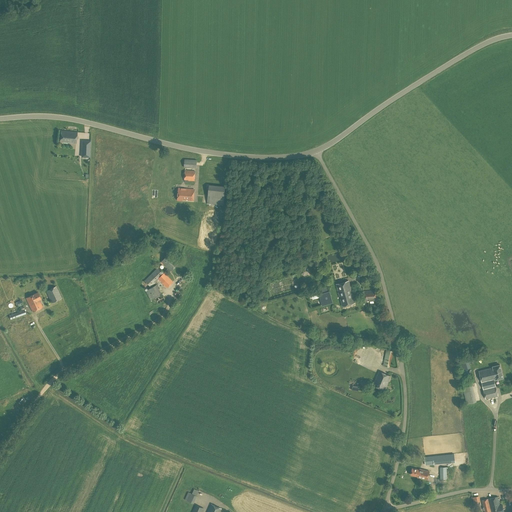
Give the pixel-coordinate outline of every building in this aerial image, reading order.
[(76,144),(77,132),(61,130),(60,142),(76,144)] [(196,168),(197,160),(185,159),(184,167),(196,168)] [(195,171),(185,170),(184,182),(188,182),(188,180),(194,181),(195,171)] [(223,205),(225,186),(209,185),(207,203),(223,205)] [(193,201),(194,189),(179,188),(178,200),(183,201),(183,200),(193,201)] [(170,271),(178,264),(173,259),(174,258),(170,253),(161,261),(170,271)] [(173,282),(158,267),(145,280),(151,287),(159,279),(167,287),(173,282)] [(343,306),(355,303),(349,281),(336,284),(343,306)] [(159,299),(157,296),(162,294),(157,285),(146,291),(151,300),(155,297),(158,303),(165,300),(163,297),(159,299)] [(52,303),(62,298),(56,286),(46,291),(52,303)] [(320,299),(322,306),(330,304),(326,287),(308,292),(310,299),(320,296),(321,299),(320,299)] [(365,301),(377,300),(377,290),(364,291),(365,301)] [(41,299),(38,292),(26,298),(33,312),(43,307),(39,300),(41,299)] [(10,320),(26,314),(25,310),(9,315),(10,320)] [(391,359),(393,351),(387,350),(383,366),(389,367),(391,359)] [(496,380),(503,378),(500,365),(492,366),(493,368),(479,371),(486,399),(498,396),(494,379),(495,379),(496,380)] [(385,389),(390,376),(379,371),(374,384),(385,389)] [(354,392),(358,392),(359,386),(362,386),(362,381),(354,380),(354,392)] [(473,383),(465,384),(468,401),(476,399),(473,383)] [(25,406),(28,402),(24,398),(20,403),(25,406)] [(427,456),(428,465),(453,462),(452,454),(427,456)] [(423,474),(424,470),(420,469),(420,470),(412,468),(411,474),(418,476),(419,473),(423,474)] [(419,473),(418,476),(418,477),(427,480),(429,471),(424,470),(423,474),(419,473)] [(197,496),(188,492),(185,500),(187,500),(194,504),(197,496)] [(489,499),(491,511),(501,511),(504,511),(502,505),(500,505),(498,497),(489,499)] [(484,511),(491,511),(489,499),(482,501),(484,511)]
